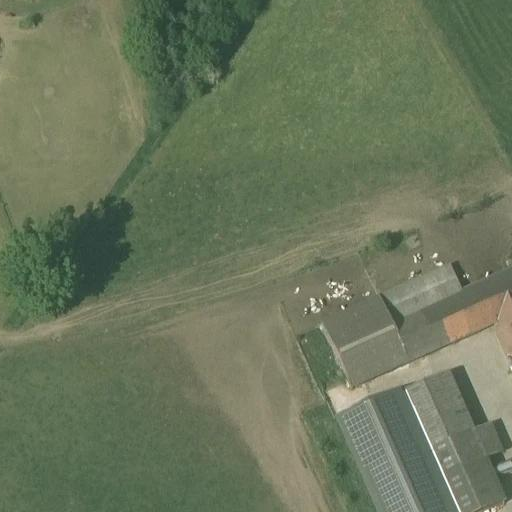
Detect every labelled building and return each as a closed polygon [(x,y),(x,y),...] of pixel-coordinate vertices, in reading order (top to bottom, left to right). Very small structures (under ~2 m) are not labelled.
[(450,271),(379,302),(390,328),(461,297),(450,271)] [(511,274),(477,290),(495,329),(509,362),(509,363),(511,370),(511,274)] [(461,297),(390,328),(408,367),(495,329),(477,290),(461,297)] [(379,302),(322,327),(351,392),(408,367),(390,328),(379,302)] [(491,428),(462,441),(437,383),(400,399),(437,483),(488,461),(502,455),(491,428)] [(374,511),(449,511),(437,483),(400,399),(337,427),(374,511)] [(488,461),(437,483),(449,511),(491,511),(508,505),(488,461)]
